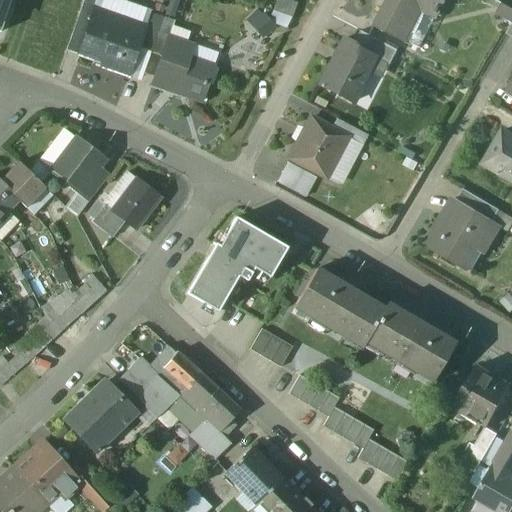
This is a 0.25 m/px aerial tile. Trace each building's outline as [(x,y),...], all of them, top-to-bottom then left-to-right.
[(292,0),(277,0),(271,22),(289,27),(296,1),(292,0)] [(387,0),(374,25),(404,41),(411,29),(405,25),(418,1),(439,12),(445,0),(387,0)] [(511,9),(502,4),(496,14),(505,19),(511,9)] [(260,8),(248,18),(261,34),(273,24),(260,8)] [(142,33),(93,16),(80,55),(105,64),(103,68),(129,77),(138,49),(144,33),(142,33)] [(160,23),(147,18),(142,33),(144,33),(138,49),(150,53),(160,23)] [(173,27),(160,23),(150,53),(162,58),(169,39),(173,27)] [(398,50),(361,31),(354,45),(377,57),(376,59),(390,66),(398,50)] [(169,39),(162,58),(152,84),(201,102),(213,68),(189,59),(193,48),(169,39)] [(354,45),(343,40),(319,85),(353,102),(376,59),(377,57),(354,45)] [(330,129),(311,119),(290,159),(326,178),(347,139),(330,129)] [(361,132),(336,119),(330,129),(347,139),(354,144),(361,132)] [(511,137),(503,132),(484,164),(511,180),(511,137)] [(75,139),(50,173),(78,194),(97,170),(104,161),(75,139)] [(316,178),(288,163),(277,183),(305,198),(316,178)] [(1,183),(1,184),(19,201),(18,201),(24,207),(43,187),(19,165),(1,183)] [(97,170),(78,194),(88,202),(107,177),(97,170)] [(110,210),(110,211),(124,221),(134,229),(159,197),(134,179),(110,210)] [(1,183),(0,182),(0,217),(17,201),(18,201),(19,201),(1,184),(1,183)] [(498,211),(463,190),(456,202),(491,223),(498,211)] [(456,202),(452,200),(426,245),(458,265),(473,241),(487,249),(499,227),(491,223),(456,202)] [(104,205),(91,222),(111,238),(124,221),(110,211),(110,210),(104,205)] [(216,244),(186,295),(217,313),(238,277),(246,282),(253,270),(269,279),(287,249),(235,220),(220,246),(216,244)] [(384,311),(316,271),(293,310),(310,319),(312,317),(329,327),(328,330),(343,339),(345,336),(362,346),(364,344),(365,345),(366,343),(383,352),(381,355),(396,363),(398,361),(416,371),(414,374),(431,384),(454,345),(386,306),(384,311)] [(104,291),(91,277),(82,284),(88,290),(96,299),(104,291)] [(88,290),(75,302),(82,311),(96,299),(88,290)] [(75,302),(59,317),(67,325),(82,311),(75,302)] [(59,317),(54,311),(45,319),(50,325),(59,333),(67,325),(59,317)] [(50,325),(34,340),(42,349),(59,333),(50,325)] [(280,367),(291,348),(261,330),(249,349),(280,367)] [(215,392),(176,355),(165,367),(174,376),(188,389),(179,398),(196,413),(215,392)] [(16,356),(8,364),(16,372),(24,365),(16,356)] [(8,364),(1,357),(0,358),(0,374),(6,381),(16,372),(8,364)] [(149,370),(139,361),(130,370),(141,380),(149,372),(148,371),(149,370)] [(165,367),(158,361),(149,370),(148,371),(149,372),(165,386),(174,376),(165,367)] [(511,388),(476,368),(461,393),(452,409),(453,409),(485,429),(486,429),(511,388)] [(141,380),(130,370),(119,380),(148,411),(156,419),(166,410),(178,398),(165,386),(149,372),(141,380)] [(188,389),(174,376),(165,386),(178,398),(179,398),(188,389)] [(339,399),(299,376),(287,396),(327,419),(333,409),(339,399)] [(148,411),(119,380),(109,390),(133,416),(137,421),(148,411)] [(103,384),(66,421),(73,429),(71,430),(93,454),(133,416),(109,390),(103,384)] [(451,387),(437,411),(448,417),(453,409),(452,409),(461,393),(451,387)] [(196,413),(179,398),(178,398),(166,410),(177,421),(192,435),(205,421),(222,438),(231,429),(227,425),(238,414),(215,392),(196,413)] [(373,432),(333,409),(327,419),(322,428),(362,451),(368,441),(373,432)] [(177,421),(166,410),(156,419),(168,431),(177,421)] [(192,435),(190,437),(215,460),(230,445),(222,438),(205,421),(192,435)] [(486,429),(485,429),(474,447),(469,444),(458,464),(474,473),(496,435),(486,429)] [(511,433),(491,469),(511,481),(511,478),(511,433)] [(407,464),(368,441),(362,451),(357,460),(396,483),(407,464)] [(67,472),(42,445),(13,471),(44,505),(56,495),(62,501),(78,487),(79,486),(67,472)] [(250,450),(225,475),(255,506),(280,482),(250,450)] [(111,502),(76,464),(67,472),(79,486),(78,487),(101,511),(111,502)] [(511,481),(491,469),(475,497),(501,511),(509,511),(511,509),(511,481)] [(36,511),(44,505),(13,471),(0,482),(0,511),(36,511)] [(300,501),(280,482),(255,506),(250,511),(251,511),(310,511),(307,509),(311,506),(303,498),(300,501)] [(191,489),(173,507),(177,511),(207,511),(210,509),(191,489)]
